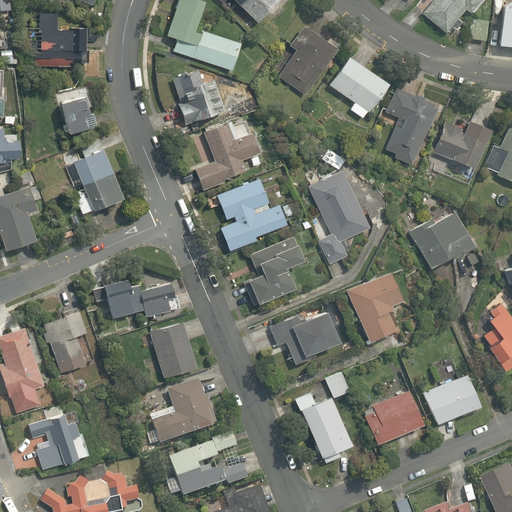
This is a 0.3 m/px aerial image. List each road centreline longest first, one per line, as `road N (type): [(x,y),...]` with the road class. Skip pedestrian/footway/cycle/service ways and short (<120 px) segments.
road 1 (residential): [(299,511),(176,220)]
road 2 (residential): [(176,220),(127,107),(121,46),(133,0)]
road 3 (residential): [(511,428),(313,511)]
road 4 (residential): [(0,287),(176,220)]
road 5 (residential): [(347,0),(377,28),(447,64),(511,78)]
